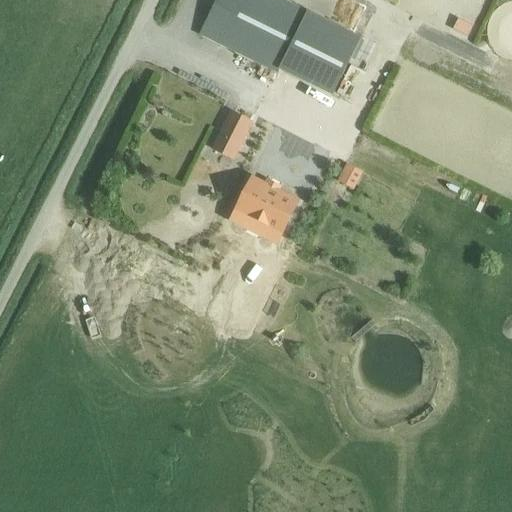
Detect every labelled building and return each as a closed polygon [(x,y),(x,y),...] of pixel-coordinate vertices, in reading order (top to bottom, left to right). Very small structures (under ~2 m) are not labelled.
[(281,0),(217,0),(200,35),(277,73),(279,69),(332,95),(360,39),(281,0)] [(457,19),(452,29),(466,36),(471,26),(457,19)] [(216,149),(216,150),(234,159),(252,123),(234,115),(222,138),(231,143),(226,154),(216,149)] [(348,165),(340,181),(355,189),(363,173),(348,165)] [(268,184),(255,211),(294,230),(308,203),(268,184)]
